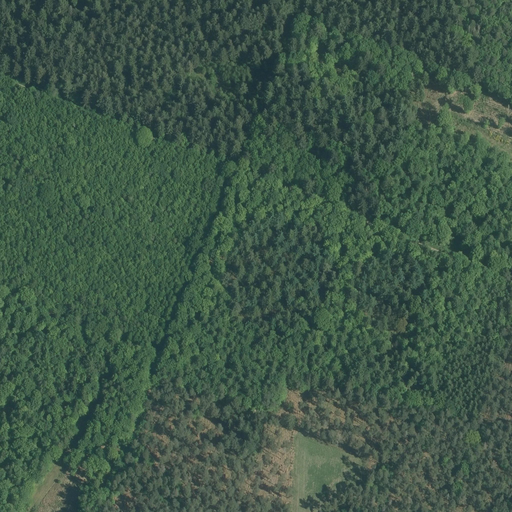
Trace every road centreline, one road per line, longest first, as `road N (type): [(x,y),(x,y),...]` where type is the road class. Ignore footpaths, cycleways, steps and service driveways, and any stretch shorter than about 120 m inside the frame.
road 1 (track): [(100,511),(235,173)]
road 2 (track): [(511,283),(235,173)]
road 3 (track): [(235,173),(0,77)]
road 4 (track): [(235,173),(305,0)]
